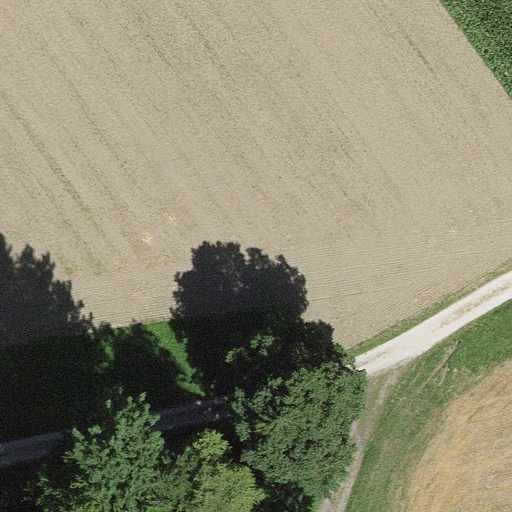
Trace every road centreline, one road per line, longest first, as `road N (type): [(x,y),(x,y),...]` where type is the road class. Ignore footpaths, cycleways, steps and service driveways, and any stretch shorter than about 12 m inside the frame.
road 1 (track): [(0,457),(271,398),(458,308)]
road 2 (track): [(458,308),(320,511)]
